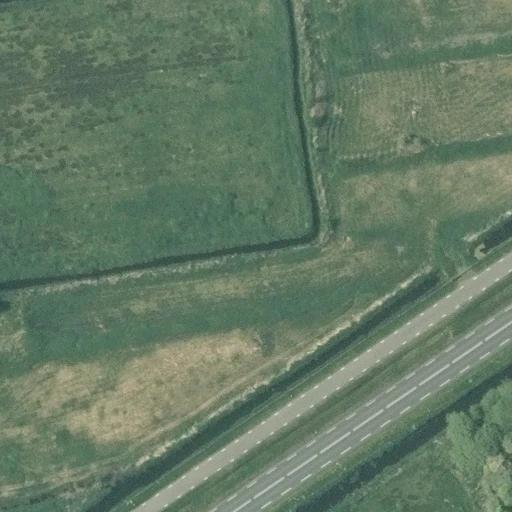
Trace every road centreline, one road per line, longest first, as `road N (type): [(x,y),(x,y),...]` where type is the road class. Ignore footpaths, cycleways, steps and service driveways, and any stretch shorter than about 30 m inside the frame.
road 1 (unclassified): [(146,511),(511,262)]
road 2 (primary): [(234,511),(511,323)]
